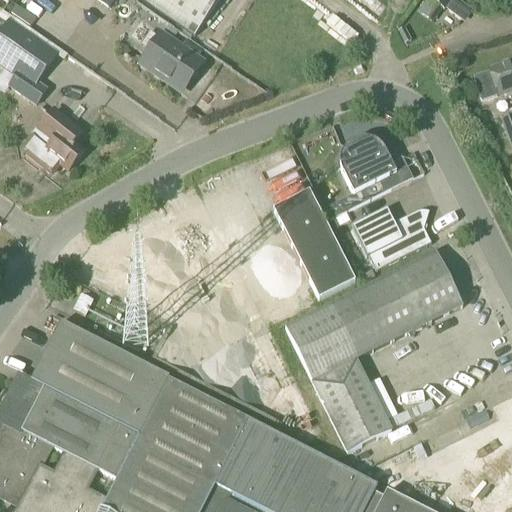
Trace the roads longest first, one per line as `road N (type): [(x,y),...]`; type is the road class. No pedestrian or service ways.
road 1 (unclassified): [(0,319),(48,249),(83,220),(331,100),(382,99)]
road 2 (unclassified): [(511,285),(437,140),(382,99)]
